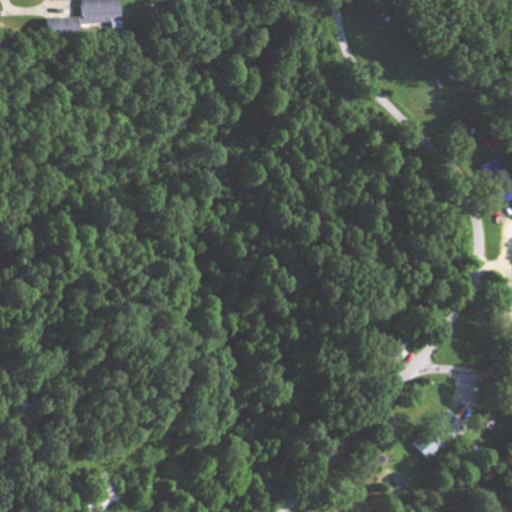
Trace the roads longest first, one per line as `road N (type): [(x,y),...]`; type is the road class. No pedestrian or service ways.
road 1 (residential): [(280,511),(434,344),(478,268),(478,222),(466,191),(362,75),(346,0)]
road 2 (residential): [(511,406),(476,275)]
